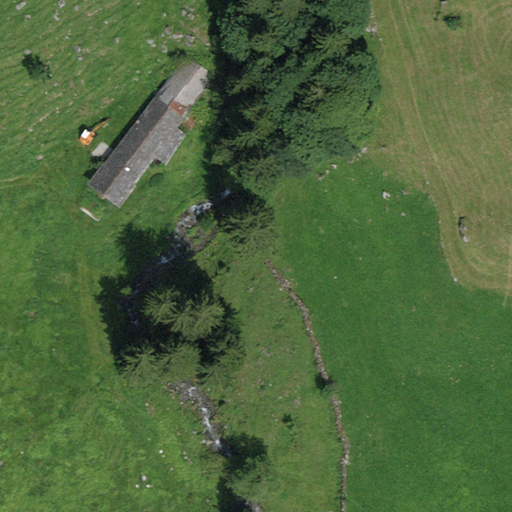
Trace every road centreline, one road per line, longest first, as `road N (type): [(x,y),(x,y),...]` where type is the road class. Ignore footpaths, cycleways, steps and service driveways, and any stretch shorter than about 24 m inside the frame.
road 1 (track): [(192,511),(87,314),(79,249),(87,138)]
road 2 (track): [(0,413),(21,368),(31,252),(87,138)]
